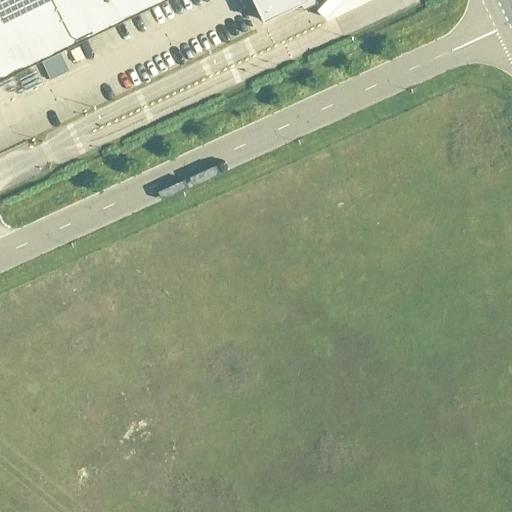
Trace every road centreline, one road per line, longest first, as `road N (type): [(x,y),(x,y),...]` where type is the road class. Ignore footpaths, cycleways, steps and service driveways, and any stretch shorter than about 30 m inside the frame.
road 1 (unclassified): [(0,256),(511,24)]
road 2 (unknown): [(0,182),(378,18),(399,0)]
road 3 (unknown): [(0,120),(243,1)]
